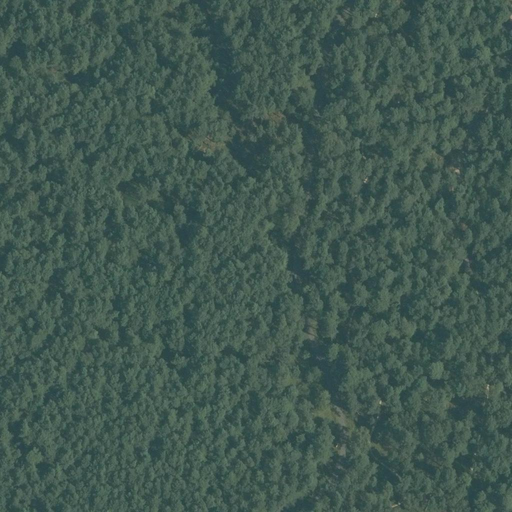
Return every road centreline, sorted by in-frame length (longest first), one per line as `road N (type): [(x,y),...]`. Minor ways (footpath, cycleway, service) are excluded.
road 1 (track): [(301,511),(326,490),(342,457),(344,432),(297,294),(328,42),(352,0)]
road 2 (unknown): [(473,511),(468,443),(484,361),(446,237),(451,187),(497,73),(511,4)]
